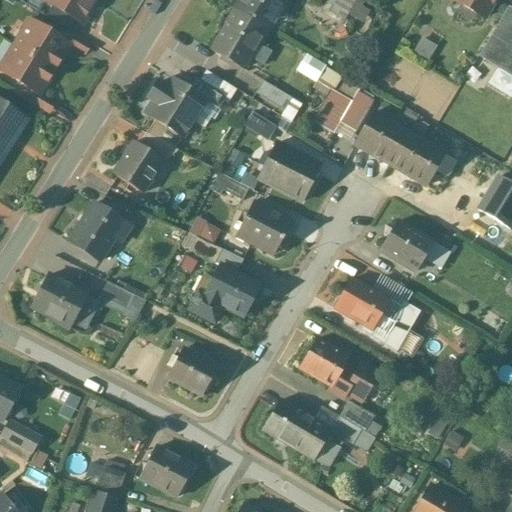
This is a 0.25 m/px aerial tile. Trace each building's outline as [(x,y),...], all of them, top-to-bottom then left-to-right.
[(97,1),(94,0),(44,0),(43,2),(51,7),(77,23),(81,25),(91,7),(93,8),(97,1)] [(282,0),(240,0),(241,0),(240,0),(238,0),(232,11),(267,32),(277,16),(271,12),(278,2),(281,3),(282,0)] [(452,0),(452,1),(482,19),(493,0),(452,0)] [(77,23),(51,7),(45,18),(63,29),(70,33),(77,23)] [(511,10),(507,8),(477,57),(511,78),(511,10)] [(267,32),(232,11),(224,23),(226,24),(210,51),(241,70),(255,47),(258,48),(267,32)] [(57,39),(29,22),(14,47),(54,71),(58,65),(55,64),(67,45),(66,45),(57,39)] [(70,33),(63,29),(57,39),(66,45),(67,45),(73,35),(70,33)] [(412,52),(426,60),(434,46),(420,38),(412,52)] [(54,71),(14,47),(0,70),(0,72),(26,89),(36,95),(48,76),(50,78),(54,71)] [(331,92),(341,77),(305,52),(295,66),(331,92)] [(188,91),(172,80),(166,90),(156,83),(146,99),(152,103),(144,115),(154,122),(180,138),(181,139),(191,122),(203,103),(204,101),(188,91)] [(221,96),(195,80),(188,91),(204,101),(203,103),(211,108),(214,109),(214,108),(221,96)] [(262,82),(254,94),(283,111),(290,99),(262,82)] [(36,95),(26,89),(20,99),(30,105),(36,95)] [(333,92),(314,125),(332,135),(339,123),(351,103),(333,92)] [(283,111),(254,94),(245,110),(251,113),(274,127),(283,111)] [(356,94),(351,103),(339,123),(353,131),(370,102),(356,94)] [(0,160),(26,121),(0,103),(0,160)] [(203,103),(191,122),(202,129),(209,118),(206,116),(211,108),(203,103)] [(274,127),(251,113),(244,126),(269,141),(276,128),(274,127)] [(408,134),(371,114),(353,146),(389,167),(408,134)] [(180,138),(154,122),(146,135),(173,150),(180,138)] [(146,135),(144,134),(137,146),(162,162),(177,152),(177,151),(146,135)] [(443,155),(408,134),(389,167),(425,188),(443,155)] [(137,146),(132,143),(111,175),(141,194),(151,178),(152,178),(152,177),(161,163),(162,163),(162,162),(137,146)] [(303,160),(275,145),(262,168),(256,180),(257,181),(300,203),(319,168),(318,167),(317,168),(303,160)] [(262,168),(251,162),(239,185),(247,190),(252,192),(257,181),(256,180),(262,168)] [(239,185),(218,174),(208,191),(219,197),(222,192),(241,202),(247,190),(239,185)] [(92,204),(67,243),(97,263),(113,239),(119,243),(129,228),(92,204)] [(290,224),(252,204),(235,235),(235,236),(236,237),(272,255),(279,241),(280,242),(290,224)] [(235,235),(199,218),(190,236),(194,238),(220,250),(227,254),(236,237),(235,236),(235,235)] [(431,243),(396,222),(379,251),(414,272),(431,243)] [(220,250),(194,238),(187,252),(213,265),(220,250)] [(227,254),(220,250),(213,265),(218,268),(219,266),(233,274),(241,260),(227,254)] [(233,274),(219,266),(218,268),(202,298),(203,298),(202,300),(219,308),(219,307),(220,307),(241,318),(257,287),(233,274)] [(85,296),(46,276),(30,309),(51,320),(51,321),(67,329),(68,328),(68,329),(85,296)] [(387,302),(349,280),(332,309),(370,331),(387,302)] [(133,297),(105,283),(98,297),(126,311),(133,297)] [(219,308),(202,300),(203,298),(202,298),(197,295),(189,310),(212,323),(220,307),(219,307),(219,308)] [(348,359),(315,340),(298,369),(330,388),(330,389),(340,373),(348,359)] [(215,367),(182,349),(166,380),(200,397),(215,367)] [(359,365),(351,379),(340,373),(330,389),(330,388),(328,392),(342,400),(345,393),(360,401),(376,375),(359,365)] [(0,419),(2,421),(19,389),(0,378),(0,419)] [(329,431),(278,401),(261,431),(312,461),(323,442),(329,431)] [(373,418),(347,402),(338,418),(360,431),(363,433),(373,418)] [(360,431),(338,418),(329,431),(323,442),(337,450),(343,441),(351,446),(360,431)] [(39,440),(7,422),(0,435),(0,450),(25,464),(39,440)] [(191,468),(154,448),(138,479),(175,499),(191,468)] [(124,475),(102,468),(94,492),(116,500),(124,475)] [(460,511),(463,508),(429,487),(413,511),(460,511)] [(111,511),(116,500),(94,492),(87,511),(111,511)] [(11,511),(0,495),(0,511),(11,511)]
